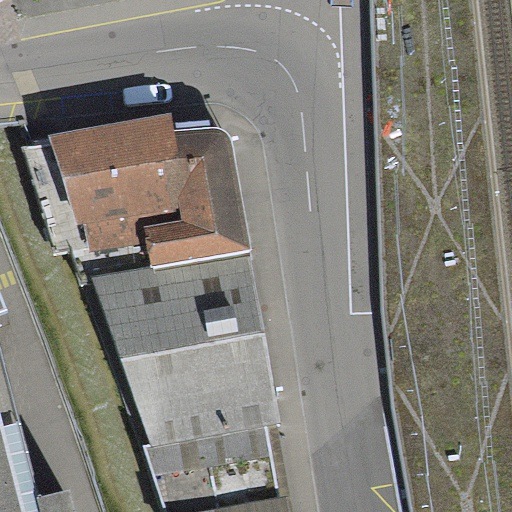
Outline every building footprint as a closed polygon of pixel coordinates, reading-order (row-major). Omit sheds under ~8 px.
[(371,0),(381,283),(396,415),(413,511),(511,511),(511,363),(475,0),(371,0)] [(172,130),(24,159),(55,265),(74,261),(81,294),(88,293),(249,269),(254,268),(232,152),(224,139),(212,134),(174,138),(172,130)] [(88,293),(152,460),(268,436),(282,434),(249,269),(88,293)] [(35,511),(0,353),(0,341),(9,339),(0,313),(0,511),(35,511)] [(159,511),(288,511),(288,510),(281,510),(268,436),(152,460),(145,461),(159,511)]
